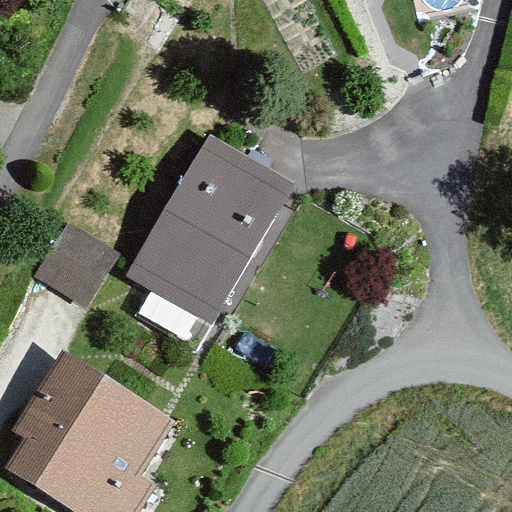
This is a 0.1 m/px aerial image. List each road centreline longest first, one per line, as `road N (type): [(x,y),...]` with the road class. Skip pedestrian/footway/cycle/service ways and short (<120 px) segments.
road 1 (residential): [(511,384),(465,373),(384,379),(305,441),(256,511)]
road 2 (residential): [(0,205),(108,0)]
